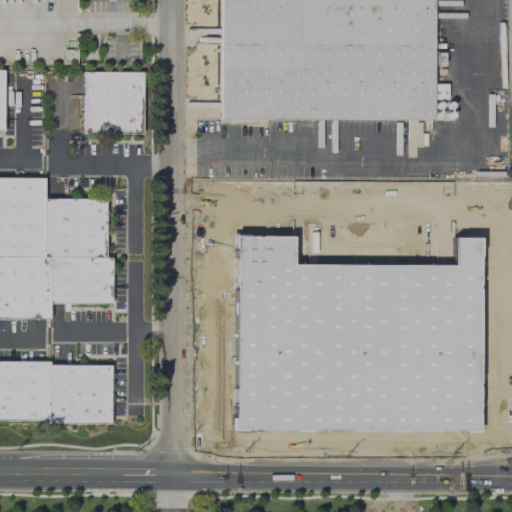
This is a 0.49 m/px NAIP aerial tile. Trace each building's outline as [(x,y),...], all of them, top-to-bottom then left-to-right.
[(219,0),(219,120),(432,121),(432,0),(219,0)] [(82,71),(139,72),(139,134),(82,134),(82,71)] [(445,99),(445,83),(431,83),(431,99),(445,99)] [(0,178),(0,255),(44,256),(44,198),(45,178),(0,178)] [(44,256),(44,198),(105,198),(105,256),(44,256)] [(232,224),(294,224),(293,254),(453,255),(453,230),(477,230),(476,419),(231,417),(232,224)] [(0,259),(0,317),(49,317),(49,304),(49,259),(0,259)] [(49,259),(111,259),(111,304),(49,304),(49,259)] [(0,362),(0,420),(49,420),(49,366),(49,363),(0,362)] [(49,366),(49,420),(49,425),(109,424),(110,367),(49,366)]
